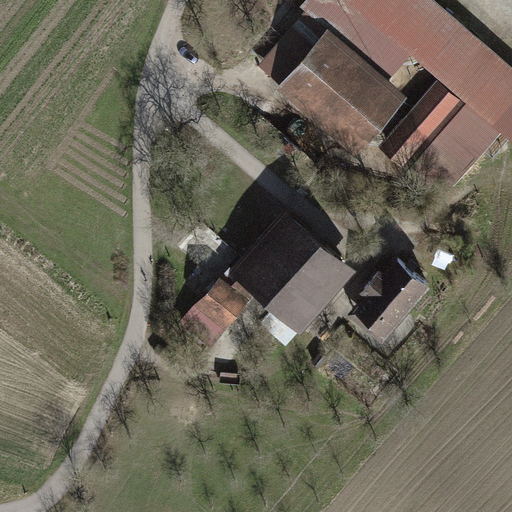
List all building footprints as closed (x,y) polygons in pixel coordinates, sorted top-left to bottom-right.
[(511,67),(433,0),(348,0),(445,81),(473,104),(511,136),(511,67)] [(407,95),(325,25),(270,89),(352,159),(407,95)] [(445,81),(385,148),(413,174),(427,158),(473,104),(445,81)] [(427,158),(454,181),(482,150),(495,161),(511,141),(511,136),(473,104),(427,158)] [(285,212),(231,275),(304,338),(358,276),(285,212)] [(398,268),(354,320),(386,346),(429,294),(398,268)] [(217,289),(187,323),(215,347),(245,313),(217,289)]
